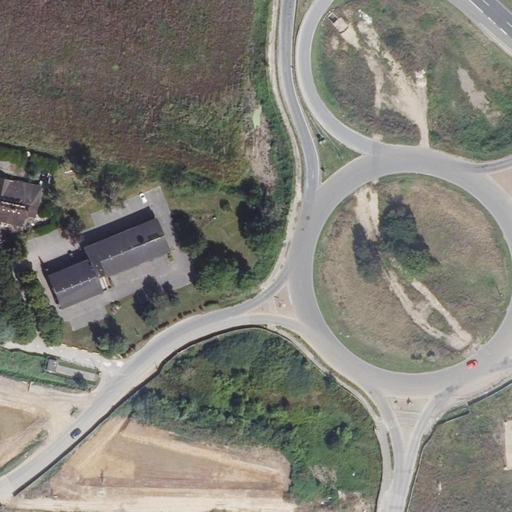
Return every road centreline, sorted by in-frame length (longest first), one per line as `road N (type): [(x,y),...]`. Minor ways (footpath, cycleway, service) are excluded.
road 1 (track): [(0,503),(244,511)]
road 2 (trunk): [(287,0),(284,78),(311,166),(310,224)]
road 3 (trunk): [(410,161),(350,138),(316,109),(303,45),(323,0)]
road 4 (unclassified): [(127,377),(40,348),(12,269)]
road 5 (secondary): [(0,486),(127,377)]
road 6 (secondary): [(410,161),(341,186),(310,224)]
